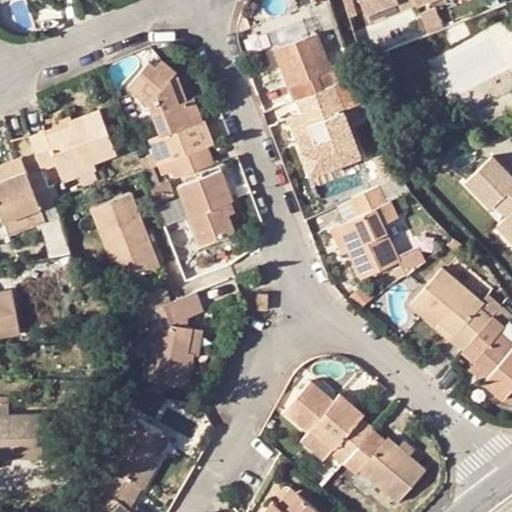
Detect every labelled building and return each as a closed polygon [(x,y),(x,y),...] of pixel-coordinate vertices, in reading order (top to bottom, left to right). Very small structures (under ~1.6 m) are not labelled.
[(357,0),(363,13),(394,0),(398,8),(414,1),(416,8),(435,0),(357,0)] [(316,33),(276,49),(296,99),(298,99),(333,85),(327,70),(331,69),(316,33)] [(151,139),(159,165),(193,152),(183,126),(196,121),(187,99),(181,102),(171,79),(177,71),(161,60),(156,68),(149,62),(128,87),(149,104),(161,135),(151,139)] [(181,102),(187,99),(177,71),(171,79),(181,102)] [(361,155),(333,85),(298,99),(304,112),(289,118),(311,174),(361,155)] [(511,91),(469,109),(476,129),(511,115),(511,91)] [(201,119),(193,98),(187,99),(196,121),(201,119)] [(30,136),(43,169),(56,164),(61,175),(94,162),(117,153),(99,109),(71,120),(72,124),(46,135),(44,131),(30,136)] [(455,124),(448,110),(437,115),(444,129),(455,124)] [(59,120),(60,124),(44,131),(46,135),(72,124),(71,120),(69,115),(59,120)] [(208,147),(193,152),(159,165),(162,174),(172,170),(175,177),(213,162),(208,147)] [(503,194),(511,202),(511,210),(508,214),(499,225),(511,237),(511,173),(492,155),(466,180),(493,205),(496,202),(503,194)] [(0,180),(27,170),(22,159),(0,167),(0,180)] [(94,162),(61,175),(64,182),(97,169),(94,162)] [(378,185),(399,175),(394,167),(378,174),(380,178),(370,181),(373,187),(378,185)] [(29,174),(27,170),(0,180),(0,211),(4,222),(55,202),(43,169),(29,174)] [(201,243),(234,231),(228,214),(224,203),(231,200),(234,200),(221,169),(179,186),(201,243)] [(390,200),(410,191),(399,175),(378,185),(386,202),(390,200)] [(168,179),(150,186),(156,200),(173,193),(168,179)] [(378,185),(373,187),(350,198),(359,215),(331,229),(342,253),(350,250),(363,277),(400,259),(383,223),(397,217),(390,200),(386,202),(378,185)] [(125,279),(160,266),(153,247),(147,232),(132,192),(92,208),(113,262),(117,260),(125,279)] [(511,202),(503,194),(496,202),(508,214),(511,210),(511,202)] [(224,203),(228,214),(235,211),(231,200),(224,203)] [(60,218),(56,205),(55,202),(4,222),(7,228),(42,215),(44,223),(60,218)] [(160,244),(154,230),(147,232),(153,247),(160,244)] [(411,305),(435,325),(440,321),(456,335),(452,339),(464,349),(492,315),(481,307),(484,302),(442,267),(411,305)] [(132,299),(138,315),(139,314),(171,301),(165,286),(132,299)] [(0,336),(20,333),(12,289),(0,291),(0,336)] [(204,310),(196,291),(171,301),(139,314),(140,317),(142,319),(144,322),(147,323),(150,324),(153,323),(154,323),(145,378),(189,386),(194,354),(195,352),(189,351),(193,327),(171,323),(204,310)] [(259,294),(259,308),(268,309),(269,294),(259,294)] [(481,307),(492,315),(501,304),(490,295),(484,302),(481,307)] [(492,315),(464,349),(477,360),(487,368),(480,376),(511,402),(511,322),(510,320),(506,326),(492,315)] [(440,321),(435,325),(452,339),(456,335),(440,321)] [(199,355),(203,329),(193,327),(189,351),(195,352),(194,354),(199,355)] [(477,360),(470,368),(480,376),(487,368),(477,360)] [(372,429),(373,428),(361,418),(365,413),(340,394),(335,400),(311,381),(286,412),(309,431),(303,439),(326,459),(333,452),(344,461),(372,429)] [(43,457),(43,413),(1,413),(0,412),(0,456),(1,457),(43,457)] [(102,485),(107,489),(129,509),(142,487),(144,488),(159,461),(156,460),(150,456),(164,432),(138,418),(102,485)] [(112,444),(124,423),(120,421),(108,442),(112,444)] [(386,442),(372,429),(344,461),(343,462),(358,474),(361,470),(399,502),(426,470),(389,438),(386,442)] [(156,460),(170,435),(164,432),(150,456),(156,460)] [(286,510),(300,493),(292,486),(278,503),(286,510)] [(131,511),(129,509),(107,489),(85,511),(131,511)] [(278,503),(274,500),(263,511),(322,511),(300,493),(286,510),(278,503)]
